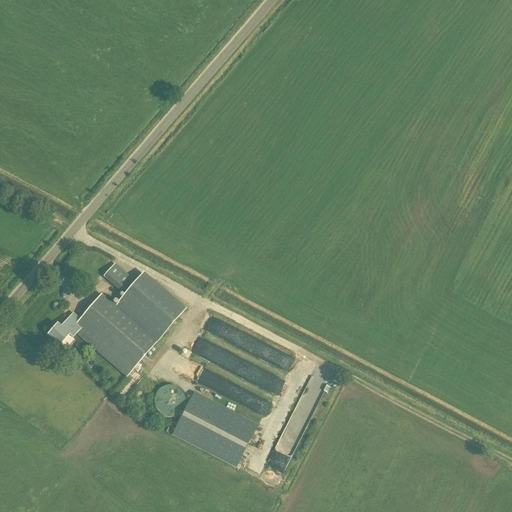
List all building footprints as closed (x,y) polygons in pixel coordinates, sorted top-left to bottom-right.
[(121,292),(132,280),(114,265),(104,277),(121,292)] [(122,313),(102,295),(80,321),(73,314),(62,328),(58,324),(48,335),(60,345),(69,335),(72,337),(77,333),(127,377),(156,342),(159,339),(125,309),(122,313)] [(39,311),(47,313),(49,306),(41,304),(39,311)] [(233,341),(238,326),(214,317),(208,332),(233,341)] [(251,335),(250,338),(247,337),(243,347),(271,360),(277,347),(251,335)] [(302,395),(322,404),(336,371),(316,363),(302,395)] [(167,418),(169,418),(172,418),(175,417),(177,416),(180,415),(182,413),(183,411),(185,409),(186,406),(186,403),(186,401),(186,398),(185,396),(184,393),(182,391),(180,389),(178,388),(175,387),(173,386),(170,386),(167,386),(165,387),(162,388),(160,390),(158,391),(156,394),(155,396),(154,399),(154,402),(154,404),(155,407),(156,409),(158,412),(160,414),(162,415),(164,417),(167,418)] [(235,468),(257,426),(213,403),(191,445),(235,468)] [(273,460),(288,467),(306,430),(291,423),(273,460)]
